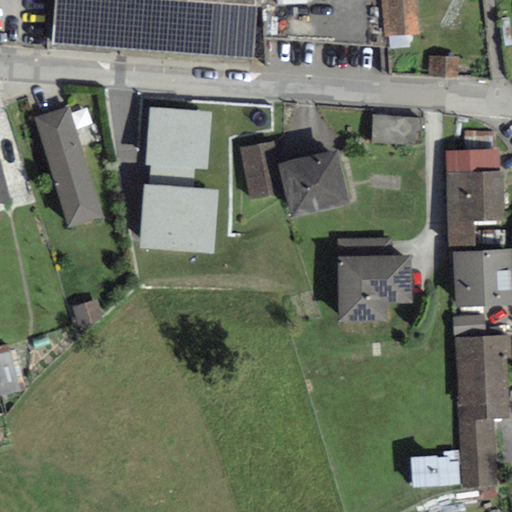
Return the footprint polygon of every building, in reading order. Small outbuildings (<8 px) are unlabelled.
[(55,0),(52,41),(253,53),(254,0),(247,0),(55,0)] [(417,0),(384,0),(386,35),(419,33),(417,0)] [(458,56),(429,55),(428,75),(457,76),(458,56)] [(67,222),(102,211),(69,105),(34,116),(67,222)] [(211,113),(149,108),(145,165),(150,165),(196,168),(207,169),(211,113)] [(422,116),(371,114),(370,141),(421,143),(422,116)] [(275,140),(238,147),(247,196),(285,189),(289,211),(350,199),(339,144),(278,156),(275,140)] [(444,151),(445,175),(499,172),(498,149),(444,151)] [(0,164),(0,199),(9,197),(0,164)] [(150,165),(149,185),(194,188),(196,168),(150,165)] [(499,172),(445,175),(449,248),(475,247),(473,221),(504,219),(502,172),(499,172)] [(149,185),(142,184),(138,249),(214,254),(218,189),(194,188),(149,185)] [(511,275),(511,249),(452,253),(456,307),(511,304),(511,275)] [(409,252),(339,255),(341,318),(386,317),(386,300),(411,299),(409,252)] [(484,316),(452,317),(453,338),(455,338),(485,337),(484,316)] [(485,337),(455,338),(460,490),(496,488),(493,419),(510,418),(507,359),(511,359),(511,336),(485,337)]
